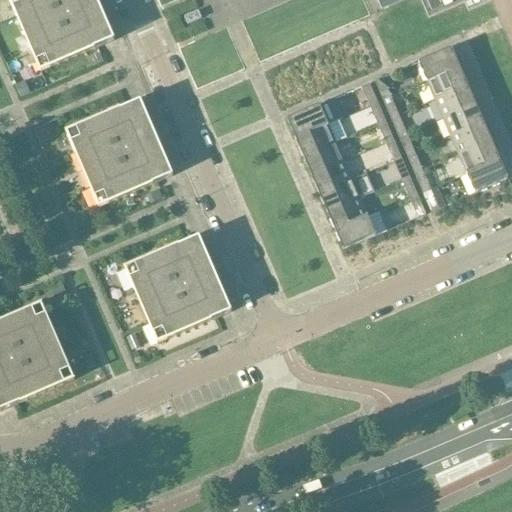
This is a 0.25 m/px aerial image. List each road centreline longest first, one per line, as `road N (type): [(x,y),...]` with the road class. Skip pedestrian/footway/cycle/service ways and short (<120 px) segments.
road 1 (residential): [(279,339),(130,0)]
road 2 (residential): [(0,450),(30,446),(279,339)]
road 3 (residential): [(279,339),(511,238)]
road 4 (secondary): [(511,418),(276,511)]
